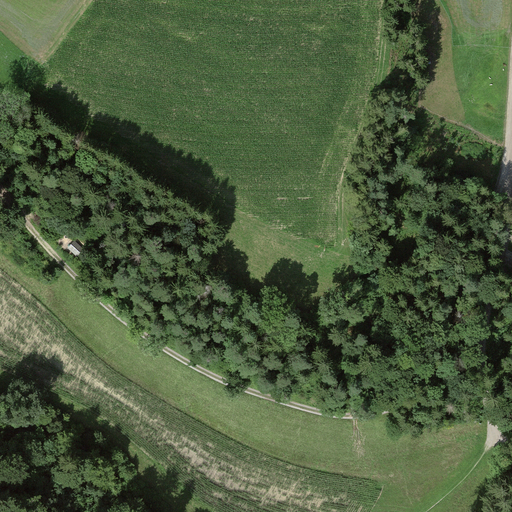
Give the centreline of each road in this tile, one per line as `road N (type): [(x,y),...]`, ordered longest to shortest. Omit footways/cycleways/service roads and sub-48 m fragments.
road 1 (track): [(0,186),(102,304),(162,349),(232,385),(360,417),(402,408),(421,386),(507,170)]
road 2 (track): [(498,436),(481,366),(511,121)]
